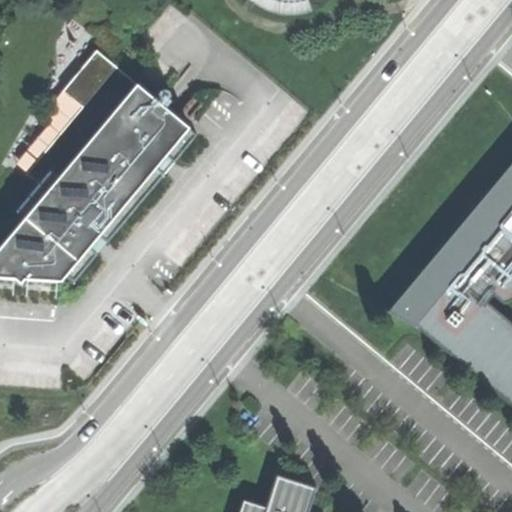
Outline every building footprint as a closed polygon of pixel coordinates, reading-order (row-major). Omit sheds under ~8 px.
[(75,20),(56,43),(81,62),(99,40),(75,20)] [(0,250),(0,267),(44,270),(51,262),(75,282),(98,254),(89,246),(98,235),(108,243),(131,214),(152,189),(163,177),(165,174),(144,156),(154,145),(175,162),(197,135),(190,129),(191,128),(136,82),(97,51),(63,91),(82,107),(27,174),(39,185),(17,212),(26,219),(0,250)] [(511,167),(500,182),(504,187),(480,209),(463,226),(442,255),(432,274),(427,270),(393,310),(405,320),(408,317),(417,325),(419,323),(511,401),(511,318),(490,300),(497,293),(511,274),(511,167)] [(511,274),(497,293),(507,301),(511,298),(511,274)] [(309,511),(318,487),(278,475),(268,507),(245,500),(241,511),(309,511)]
